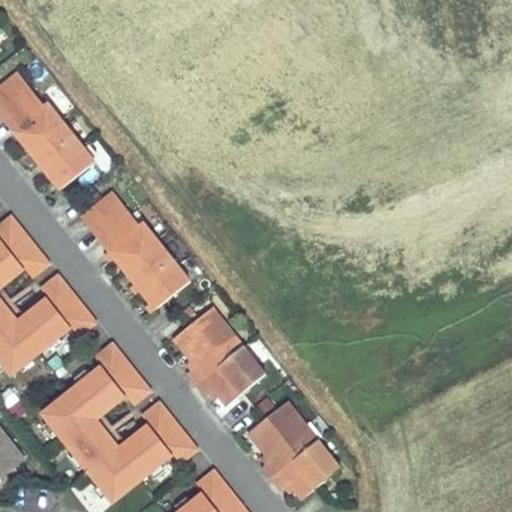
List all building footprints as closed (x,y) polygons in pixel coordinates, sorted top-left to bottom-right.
[(96,164),(50,105),(46,109),(19,74),(0,89),(0,102),(21,128),(20,129),(16,132),(15,133),(62,191),(96,164)] [(21,128),(0,102),(0,114),(15,133),(16,132),(20,129),(21,128)] [(191,283),(144,225),(142,227),(114,192),(87,213),(116,249),(112,252),(111,253),(157,312),(191,283)] [(116,249),(87,213),(83,217),(111,253),(112,252),(116,249)] [(50,266),(10,217),(0,225),(0,240),(0,241),(24,272),(32,280),(50,266)] [(71,330),(48,300),(23,319),(15,308),(9,301),(2,290),(24,272),(0,241),(0,358),(14,376),(71,330)] [(97,325),(58,277),(58,276),(40,290),(48,300),(71,330),(79,339),(80,339),(97,326),(97,325)] [(267,376),(214,309),(176,341),(193,363),(198,370),(192,374),(191,375),(209,397),(210,396),(216,392),(221,398),(228,407),(267,376)] [(151,393),(113,345),(112,346),(95,359),(103,369),(126,399),(134,408),(151,394),(151,393)] [(198,370),(193,363),(187,368),(192,373),(192,374),(198,370)] [(111,428),(103,419),(105,417),(126,399),(103,369),(45,416),(114,503),(172,456),(149,426),(125,445),(116,435),(111,428)] [(221,398),(216,392),(210,396),(215,402),(221,398)] [(198,452),(159,403),(158,404),(142,417),(141,417),(149,426),(172,456),(180,465),(198,452)] [(340,467),(288,403),(249,433),(267,455),(272,461),(267,466),(264,468),(283,491),(286,489),(290,486),(291,485),(296,491),(302,498),(340,467)] [(0,485),(27,464),(0,430),(0,485)] [(272,461),(267,455),(266,456),(262,460),(266,465),(267,466),(272,461)] [(245,511),(213,472),(213,471),(195,485),(201,493),(216,511),(245,511)] [(296,491),(291,485),(290,486),(286,489),(290,495),(296,491)] [(216,511),(201,493),(177,511),(216,511)]
